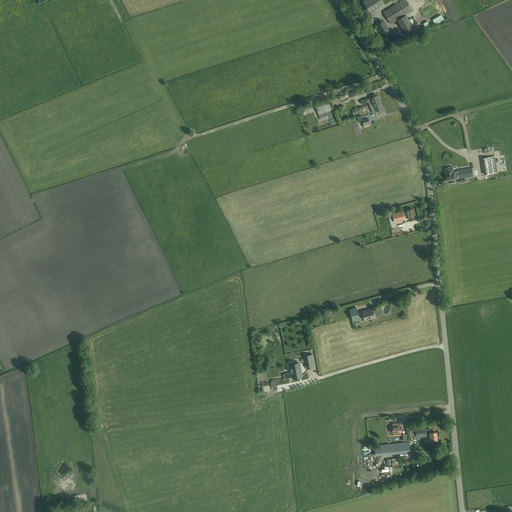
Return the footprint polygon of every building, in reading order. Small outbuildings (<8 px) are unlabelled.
[(382,0),(363,0),(362,1),(369,11),(383,2),(382,0)] [(412,11),(405,0),(403,0),(384,12),(391,24),(397,20),(405,34),(414,28),(406,15),(412,11)] [(441,14),(432,20),(436,25),(444,20),(441,14)] [(384,38),(385,37),(391,33),(384,21),(377,26),(384,38)] [(348,93),(350,96),(351,98),(358,94),(356,90),(348,93)] [(373,95),(373,96),(367,99),(367,98),(361,101),(362,104),(368,102),(369,105),(379,100),(377,95),(376,95),(376,94),(375,94),(373,94),(373,95)] [(330,99),(314,104),(320,120),(335,115),(330,99)] [(379,100),(369,105),(372,112),(375,111),(383,108),(379,100)] [(494,173),(492,157),(482,159),(484,174),(494,173)] [(455,179),(455,178),(458,177),(458,179),(473,176),(472,168),(457,170),(457,171),(454,172),(454,171),(453,172),(452,167),(450,168),(450,167),(448,167),(447,168),(445,169),(446,173),(447,180),(455,179)] [(406,212),(403,213),(402,211),(392,214),(395,222),(405,219),(404,216),(407,216),(408,219),(415,217),(413,208),(406,210),(406,212)] [(361,311),(357,312),(356,307),(349,309),(352,321),(359,319),(358,315),(362,314),(364,320),(374,318),(371,309),(365,310),(361,311)] [(313,355),(305,356),(307,368),(315,366),(313,355)] [(290,365),(292,378),(295,377),(299,377),(299,376),(302,376),(299,363),(290,365)] [(402,432),(401,425),(400,426),(400,423),(392,424),(392,427),(391,427),(390,428),(390,432),(391,433),(393,433),(393,436),(401,435),(401,432),(402,432)] [(430,429),(425,429),(425,427),(415,429),(416,438),(426,437),(426,436),(430,435),(430,440),(433,440),(434,441),(436,441),(437,440),(436,432),(430,432),(430,429)] [(410,452),(409,442),(379,445),(380,455),(410,452)]
